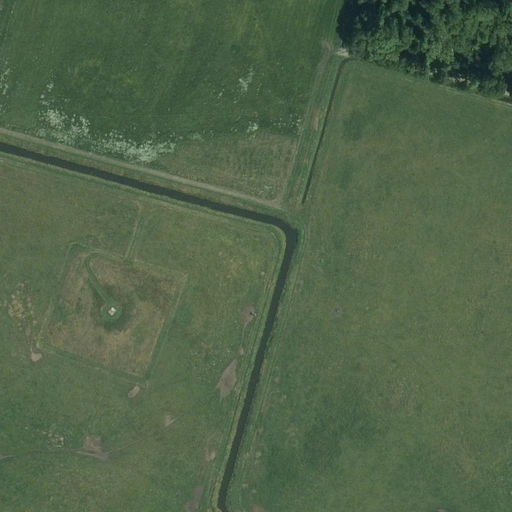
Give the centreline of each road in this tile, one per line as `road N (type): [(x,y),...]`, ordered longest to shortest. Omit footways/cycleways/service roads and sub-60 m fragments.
road 1 (track): [(207,511),(276,236),(0,157)]
road 2 (track): [(242,511),(303,231),(290,218)]
road 3 (track): [(290,218),(0,136)]
